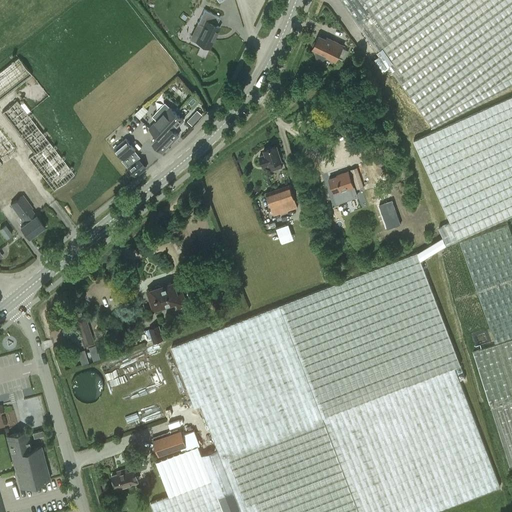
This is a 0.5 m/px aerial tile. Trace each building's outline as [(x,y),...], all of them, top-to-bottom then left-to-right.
[(511,0),(338,0),(379,55),(374,59),(381,71),(388,66),(432,128),(511,85),(511,0)] [(196,42),(209,48),(219,27),(216,26),(220,18),(205,10),(196,28),(200,34),(196,42)] [(335,62),(338,56),(342,48),(343,46),(326,37),(325,39),(318,36),(312,49),(316,51),(315,55),(316,57),(317,59),(320,60),(323,60),(325,59),(326,58),(335,62)] [(0,68),(0,92),(27,75),(16,58),(0,68)] [(75,176),(20,96),(2,108),(33,151),(28,154),(54,191),(75,176)] [(438,229),(445,246),(511,215),(511,96),(412,141),(449,224),(438,229)] [(149,128),(158,137),(164,130),(165,123),(175,112),(170,106),(169,106),(165,103),(152,116),(156,120),(149,128)] [(193,108),(187,120),(194,125),(201,113),(193,108)] [(183,118),(175,112),(165,123),(164,130),(158,137),(153,142),(162,151),(175,136),(170,132),(183,118)] [(0,193),(20,179),(9,163),(23,153),(0,120),(0,193)] [(115,147),(124,159),(135,150),(125,138),(115,147)] [(268,164),(268,165),(271,165),(273,170),(283,167),(276,146),(263,150),(265,154),(259,156),(263,166),(268,164)] [(124,159),(123,160),(128,167),(136,176),(146,167),(138,158),(133,152),(124,159)] [(357,187),(363,185),(357,166),(350,168),(357,187)] [(328,178),(333,193),(354,186),(348,171),(341,173),(341,174),(328,178)] [(266,193),(273,215),(297,208),(289,185),(266,193)] [(10,205),(19,217),(22,215),(26,222),(21,226),(29,237),(44,226),(36,215),(35,215),(31,209),(32,208),(23,196),(10,205)] [(0,228),(7,238),(12,234),(5,224),(0,228)] [(511,234),(508,225),(460,242),(495,343),(511,337),(511,234)] [(14,238),(5,246),(8,250),(18,243),(14,239),(14,238)] [(194,407),(200,404),(217,449),(201,455),(219,499),(216,500),(218,507),(221,505),(223,511),(434,511),(501,487),(455,367),(461,365),(418,251),(171,346),(194,407)] [(177,301),(178,307),(186,305),(182,292),(177,293),(173,282),(147,290),(153,309),(177,301)] [(94,345),(85,316),(74,320),(83,348),(94,345)] [(159,325),(148,329),(152,342),(163,339),(159,325)] [(511,338),(473,351),(491,408),(509,466),(511,465),(511,338)] [(153,440),(158,455),(186,445),(181,430),(153,440)] [(6,437),(19,487),(48,479),(40,447),(30,450),(26,432),(6,437)] [(112,476),(116,489),(131,484),(131,482),(138,479),(135,469),(128,471),(127,468),(116,471),(117,474),(112,476)]
